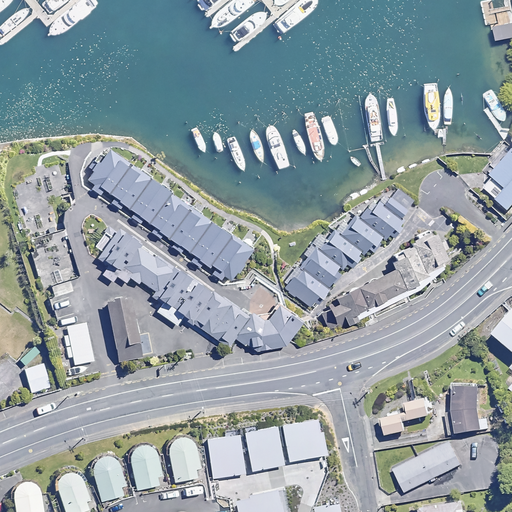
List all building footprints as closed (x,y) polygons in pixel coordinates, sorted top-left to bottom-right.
[(511,24),(494,28),(497,42),(511,38),(511,24)] [(253,250),(104,147),(83,177),(232,280),(253,250)] [(511,206),(511,153),(482,188),(508,212),(511,206)] [(25,218),(42,286),(77,277),(63,223),(64,220),(64,216),(66,212),(68,209),(70,206),(72,204),(75,201),(65,160),(32,168),(34,177),(16,181),(25,218)] [(412,201),(394,188),(383,205),(377,201),(369,213),(364,209),(358,218),(346,210),(326,240),(319,235),(311,247),(314,249),(296,277),(294,275),(285,289),(315,309),(345,264),(352,269),(366,248),(372,251),(385,232),(394,238),(404,222),(400,219),(412,201)] [(172,264),(126,229),(100,260),(109,267),(104,274),(113,281),(120,273),(130,282),(135,275),(152,289),(172,264)] [(337,298),(322,312),(331,330),(353,322),(393,303),(421,289),(432,278),(445,270),(441,263),(449,258),(432,233),(425,237),(424,235),(394,255),(398,261),(393,263),(395,270),(337,298)] [(249,318),(172,264),(152,291),(230,345),(235,338),(249,318)] [(140,294),(106,300),(118,363),(152,356),(140,294)] [(253,312),(249,318),(235,338),(254,351),(284,345),(301,321),(280,305),(269,321),(265,321),(253,312)] [(511,308),(509,307),(491,329),(511,346),(511,308)] [(65,326),(67,334),(63,335),(68,356),(71,355),(73,365),(94,361),(86,321),(65,326)] [(51,388),(44,363),(23,369),(30,394),(51,388)] [(478,431),(476,384),(448,386),(451,432),(478,431)] [(427,413),(423,397),(399,403),(402,419),(427,413)] [(401,433),(396,413),(374,418),(379,438),(401,433)] [(320,417),(283,424),(290,462),(327,455),(320,417)] [(276,424),(247,430),(254,471),(284,466),(276,424)] [(167,448),(174,482),(196,477),(194,468),(199,467),(193,442),(192,440),(190,439),(188,437),(186,436),(184,435),(181,435),(179,435),(176,436),(174,437),(172,438),(170,440),(169,442),(168,444),(167,446),(167,448)] [(239,435),(209,439),(215,476),(244,472),(239,435)] [(456,469),(441,437),(386,463),(401,494),(456,469)] [(129,458),(136,490),(158,484),(156,476),(161,475),(155,451),(154,449),(152,447),(151,446),(148,444),(146,443),(144,443),(141,443),(139,443),(137,444),(134,445),(133,447),(131,449),(130,451),(129,453),(129,456),(129,458)] [(91,470),(101,501),(122,494),(120,487),(125,485),(118,462),(117,460),(115,458),(113,457),(111,456),(109,455),(106,454),(104,455),(101,455),(99,456),(97,457),(95,459),(94,461),(93,463),(92,465),(92,468),(92,470),(91,470)] [(55,486),(64,511),(83,511),(88,510),(85,502),(90,501),(81,477),(80,475),(78,473),(76,472),(74,471),(72,470),(69,470),(67,470),(64,471),(62,472),(60,473),(58,475),(57,477),(56,479),(55,481),(55,484),(55,486)] [(11,496),(14,511),(43,511),(38,490),(38,488),(36,486),(34,484),(32,483),(30,482),(28,481),(25,481),(22,481),(20,482),(18,483),(16,485),(14,486),(13,488),(12,491),(11,493),(11,496)] [(284,511),(280,491),(235,501),(237,511),(284,511)] [(463,511),(461,502),(419,508),(419,511),(463,511)]
